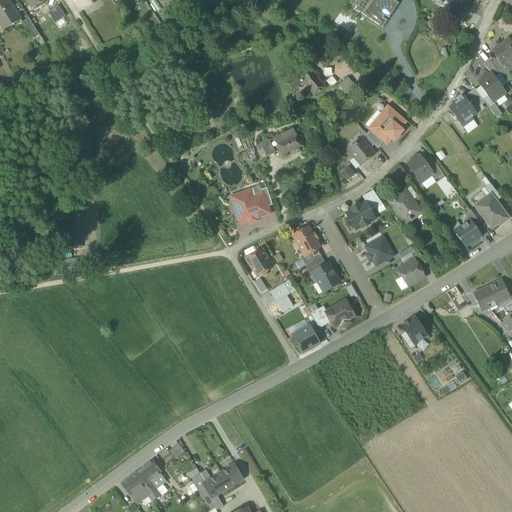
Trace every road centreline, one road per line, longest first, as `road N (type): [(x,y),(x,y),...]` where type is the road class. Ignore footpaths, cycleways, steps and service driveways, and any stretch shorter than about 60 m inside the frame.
road 1 (residential): [(495,0),(439,110),(399,158),(317,211)]
road 2 (residential): [(298,365),(173,433),(67,511)]
road 3 (residential): [(298,365),(227,251),(317,211)]
road 4 (track): [(0,290),(227,251)]
road 5 (residential): [(511,238),(382,320)]
road 6 (residential): [(317,211),(382,320)]
